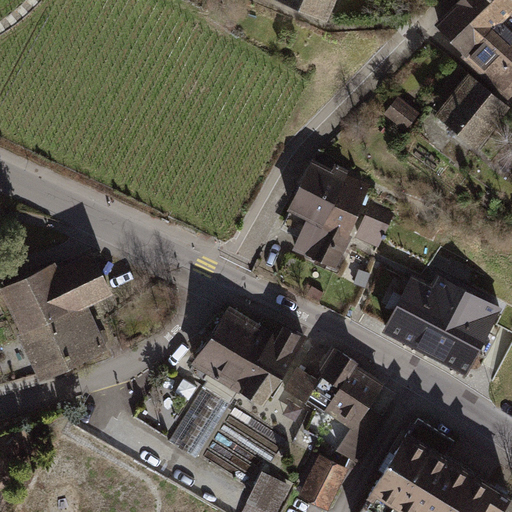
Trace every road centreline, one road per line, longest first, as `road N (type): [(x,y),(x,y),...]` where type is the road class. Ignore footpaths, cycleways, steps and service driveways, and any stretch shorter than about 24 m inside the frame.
road 1 (residential): [(229,278),(320,318),(511,436)]
road 2 (residential): [(229,278),(302,156),(422,31)]
road 3 (residential): [(229,278),(174,336),(123,368),(0,408)]
road 4 (residential): [(0,175),(229,278)]
